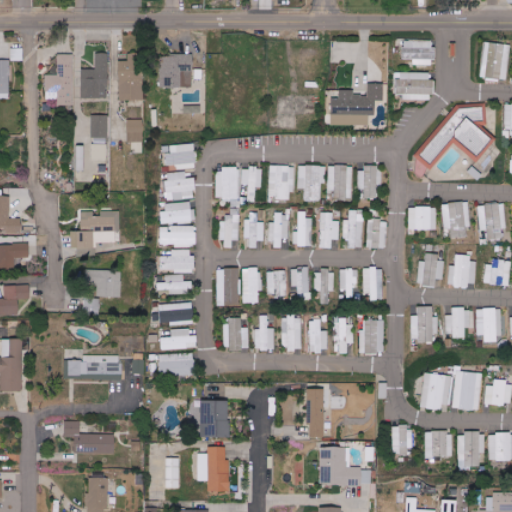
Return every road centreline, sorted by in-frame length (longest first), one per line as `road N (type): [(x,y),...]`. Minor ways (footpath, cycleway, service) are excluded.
road 1 (residential): [(0,19),(511,17)]
road 2 (residential): [(59,292),(58,227),(34,201),(34,19)]
